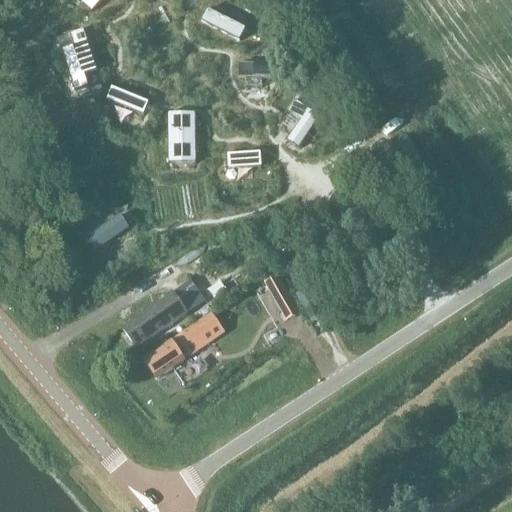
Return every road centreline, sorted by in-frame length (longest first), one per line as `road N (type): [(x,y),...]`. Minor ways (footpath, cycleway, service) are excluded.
road 1 (unclassified): [(152,508),(511,266)]
road 2 (unknown): [(207,511),(236,468),(473,309),(476,289)]
road 3 (tertiary): [(152,508),(0,327)]
road 4 (unknown): [(31,364),(188,246)]
